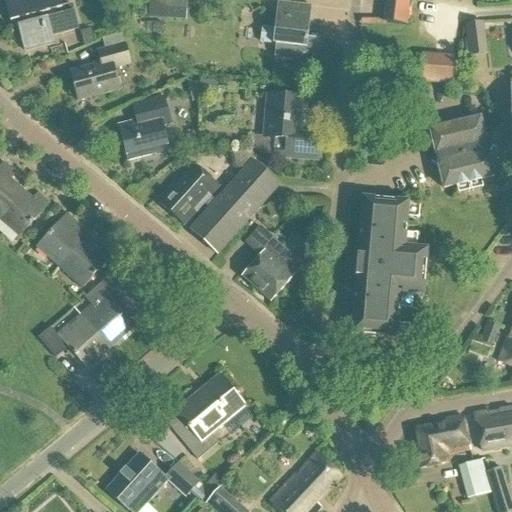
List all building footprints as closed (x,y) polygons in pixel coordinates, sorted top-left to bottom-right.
[(52,38),(64,35),(80,31),(73,5),(62,8),(59,0),(4,0),(10,25),(13,24),(14,28),(18,27),(25,54),(54,46),(52,38)] [(155,0),(154,20),(171,22),(172,2),(166,1),(166,0),(155,0)] [(402,0),(384,0),(382,24),(407,27),(410,1),(402,0)] [(260,45),(273,47),(276,47),(275,61),(318,66),(320,42),(308,41),(311,7),(278,4),(275,30),(261,28),(260,45)] [(465,26),(469,58),(486,56),(482,24),(465,26)] [(80,33),(84,49),(94,46),(90,31),(80,33)] [(130,66),(125,46),(98,54),(101,66),(70,74),(78,103),(120,91),(114,71),(130,66)] [(454,59),(422,56),(419,83),(452,86),(454,59)] [(203,81),(202,94),(217,95),(218,82),(203,81)] [(258,156),(275,158),(275,159),(318,163),(320,137),(300,135),(303,100),(267,97),(264,139),(253,138),(252,149),(258,156)] [(164,99),(132,107),(136,123),(118,128),(128,163),(169,152),(163,128),(171,126),(164,99)] [(481,120),(430,132),(444,190),(494,179),(489,156),(493,148),(486,143),(481,120)] [(253,163),(231,187),(258,211),(280,187),(253,163)] [(0,170),(0,214),(22,190),(11,181),(16,175),(5,165),(0,170)] [(219,188),(192,165),(182,177),(185,180),(161,207),(185,228),(198,213),(197,212),(219,188)] [(258,211),(231,187),(227,183),(217,195),(221,199),(190,233),(218,257),(258,211)] [(22,190),(0,214),(0,221),(20,239),(50,206),(39,196),(34,201),(22,190)] [(421,205),(362,200),(358,245),(347,244),(344,291),(355,291),(351,337),(409,342),(410,326),(399,325),(400,310),(412,311),(413,296),(424,297),(428,251),(416,250),(418,236),(407,235),(408,219),(419,220),(421,205)] [(268,208),(271,220),(287,215),(284,204),(268,208)] [(38,250),(60,270),(90,237),(68,216),(38,250)] [(303,267),(260,229),(246,245),(260,258),(242,279),(270,304),(303,267)] [(90,237),(60,270),(83,290),(113,257),(90,237)] [(87,321),(86,322),(110,351),(133,330),(106,299),(112,294),(103,283),(84,300),(91,308),(82,316),(87,321)] [(110,351),(86,322),(74,332),(69,327),(57,337),(87,371),(110,351)] [(486,324),(479,343),(492,348),(499,329),(486,324)] [(511,324),(497,364),(511,368),(511,324)] [(47,347),(57,337),(51,330),(40,339),(47,347)] [(246,408),(220,376),(175,413),(182,422),(172,430),(198,462),(220,444),(213,436),(246,408)] [(511,409),(498,412),(498,414),(489,415),(489,414),(476,417),(482,452),(511,446),(511,409)] [(469,446),(463,419),(446,422),(446,424),(415,431),(420,452),(415,453),(419,470),(448,464),(447,457),(469,452),(468,447),(469,446)] [(140,456),(107,492),(128,511),(142,511),(160,493),(169,483),(187,500),(191,496),(200,504),(210,494),(209,494),(204,489),(204,488),(200,485),(179,465),(165,480),(140,456)] [(318,511),(321,510),(316,506),(341,479),(316,456),(271,504),(279,511),(318,511)] [(458,468),(466,501),(490,495),(482,462),(458,468)] [(486,474),(493,500),(509,495),(501,469),(486,474)] [(215,476),(204,489),(209,494),(221,481),(215,476)] [(205,506),(212,511),(245,511),(220,489),(205,506)]
